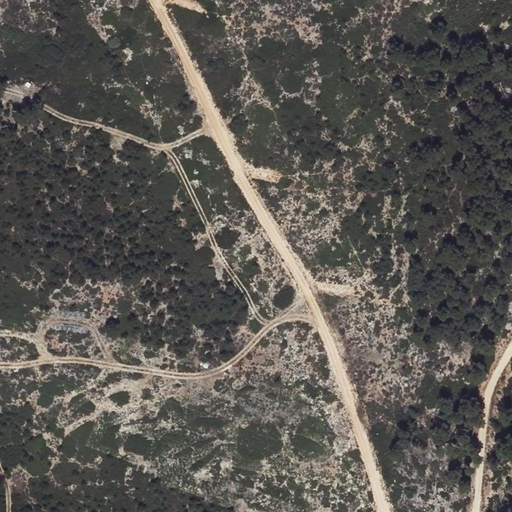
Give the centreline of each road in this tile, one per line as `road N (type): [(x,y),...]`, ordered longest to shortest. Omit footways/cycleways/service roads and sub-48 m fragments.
road 1 (track): [(142,0),(297,293),(329,336),(384,511)]
road 2 (track): [(318,321),(278,320),(238,357),(207,372),(52,358),(0,366)]
road 3 (track): [(0,89),(81,124),(167,146),(210,130)]
road 4 (track): [(473,511),(482,413),(511,346)]
